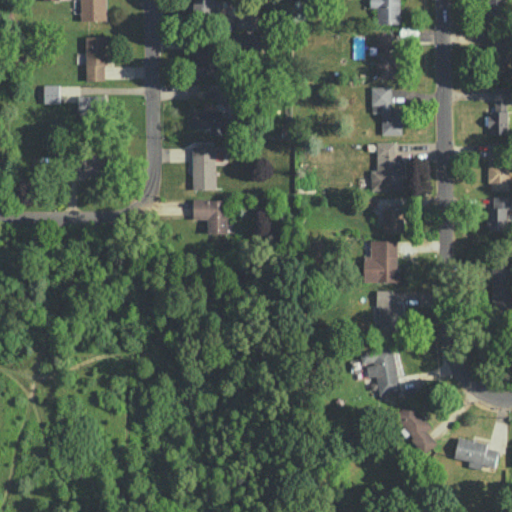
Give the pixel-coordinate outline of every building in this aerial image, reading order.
[(107,19),(106,0),(80,0),(81,20),(107,19)] [(193,0),(193,18),(235,19),(236,0),(193,0)] [(400,0),(369,0),(370,6),(378,6),(377,23),(400,23),(400,0)] [(505,19),(504,0),(485,0),(486,20),(505,19)] [(244,51),(261,51),(261,32),(245,32),(244,51)] [(507,74),(508,32),(489,32),(488,73),(507,74)] [(377,78),(397,78),(396,33),(376,33),(377,78)] [(85,36),(86,80),(107,79),(106,35),(85,36)] [(219,45),(196,45),(195,78),(218,79),(219,45)] [(44,102),(60,102),(60,83),(44,84),(44,102)] [(382,134),(402,133),(402,107),(392,107),(391,85),(371,85),(372,111),(381,111),(382,134)] [(491,133),(508,133),(508,103),(511,103),(511,86),(494,86),(494,115),(485,115),(485,124),(491,124),(491,133)] [(105,113),(105,94),(78,95),(79,113),(105,113)] [(222,110),(193,110),(193,128),(210,127),(210,134),(222,134),(222,110)] [(403,189),(402,162),(395,162),(395,142),(376,142),(377,169),(371,169),(371,189),(403,189)] [(193,188),(216,188),(215,145),(192,146),(193,188)] [(108,154),(75,155),(77,177),(109,175),(108,154)] [(489,190),(509,189),(509,162),(488,163),(489,190)] [(511,195),(493,196),(493,206),(489,206),(488,229),(507,230),(507,220),(511,219),(511,195)] [(193,218),(207,218),(207,233),(227,233),(228,199),(193,198),(193,218)] [(383,232),(404,231),(404,207),(383,207),(383,232)] [(364,281),(398,281),(398,239),(370,239),(370,255),(363,255),(364,281)] [(511,312),(511,261),(491,262),(493,313),(511,312)] [(392,289),(377,289),(378,334),(402,333),(402,302),(392,302),(392,289)] [(400,391),(393,345),(360,349),(362,364),(366,363),(368,376),(376,375),(379,394),(400,391)] [(427,452),(437,442),(426,430),(432,424),(409,401),(393,416),(427,452)] [(454,457),(469,459),(468,466),(482,468),(483,464),(495,466),(498,448),(487,446),(488,442),(458,436),(454,457)]
